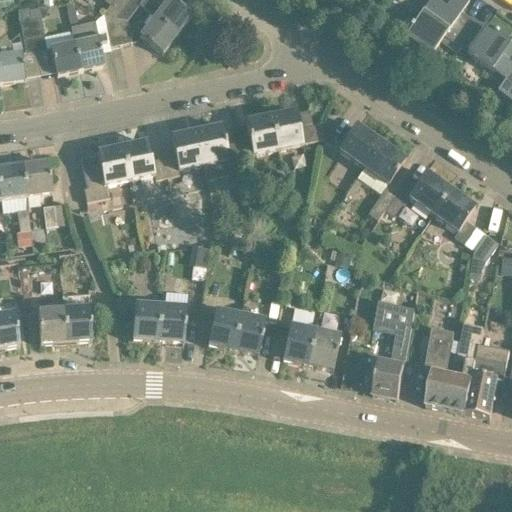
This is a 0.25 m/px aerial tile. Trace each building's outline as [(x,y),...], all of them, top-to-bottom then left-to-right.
[(53,0),(42,0),(43,10),(55,9),(53,0)] [(117,0),(110,11),(103,20),(114,23),(131,0),(117,0)] [(139,10),(177,40),(192,20),(169,3),(162,12),(145,0),(131,0),(114,23),(127,26),(138,11),(139,10)] [(453,48),(470,24),(460,17),(469,5),(461,0),(452,0),(444,11),(431,2),(412,30),(410,29),(408,32),(410,33),(404,41),(430,59),(443,41),(453,48)] [(162,59),(177,40),(139,10),(138,11),(153,23),(139,42),(162,59)] [(35,56),(30,26),(28,14),(18,16),(25,58),(35,56)] [(119,50),(114,23),(103,20),(109,52),(119,50)] [(389,38),(393,31),(379,21),(375,28),(389,38)] [(131,48),(127,26),(114,23),(119,50),(131,48)] [(30,26),(35,56),(46,54),(40,24),(30,26)] [(470,24),(453,48),(511,89),(511,50),(484,31),(483,34),(470,24)] [(91,40),(89,33),(71,37),(74,48),(80,76),(104,71),(99,51),(106,49),(104,42),(98,43),(97,39),(91,40)] [(0,47),(0,89),(0,90),(24,87),(21,58),(11,60),(9,46),(0,47)] [(56,81),(80,76),(74,48),(50,53),(56,81)] [(321,146),(323,131),(299,136),(296,118),(270,123),(277,156),(302,151),(302,150),(321,146)] [(251,161),(277,156),(270,123),(245,128),(249,147),(237,149),(243,177),(254,175),(251,161)] [(362,174),(379,149),(354,132),(345,144),(323,131),(321,146),(337,156),(337,157),(362,174)] [(243,177),(237,149),(225,152),(221,133),(196,138),(203,171),(206,185),(243,177)] [(177,177),(203,171),(196,138),(170,144),(174,162),(162,165),(166,184),(178,181),(177,177)] [(166,184),(162,165),(151,167),(147,148),(121,154),(128,187),(153,182),(154,186),(166,184)] [(379,223),(404,186),(394,180),(403,165),(379,149),(362,174),(386,191),(368,219),(377,226),(379,223)] [(107,191),(128,187),(121,154),(96,159),(97,162),(80,166),(86,194),(83,195),(86,208),(109,204),(107,191)] [(25,203),(26,203),(51,200),(47,168),(21,171),(25,203)] [(30,235),(26,203),(25,203),(21,171),(0,174),(0,203),(0,207),(1,207),(2,218),(17,217),(19,237),(30,235)] [(431,221),(448,196),(424,179),(414,193),(404,186),(379,223),(386,228),(392,220),(395,222),(407,204),(431,221)] [(347,206),(360,186),(355,183),(342,203),(347,206)] [(448,196),(431,221),(456,238),(452,243),(463,250),(474,234),(464,227),(473,213),(448,196)] [(46,237),(56,236),(56,231),(66,230),(63,210),(42,213),(46,237)] [(17,251),(32,249),(30,236),(15,238),(17,251)] [(478,283),(480,274),(498,248),(485,240),(472,259),(468,282),(478,283)] [(208,254),(192,251),(189,270),(205,273),(208,254)] [(335,270),(346,272),(349,258),(338,255),(335,270)] [(511,257),(498,255),(497,267),(511,268),(511,257)] [(62,317),(65,349),(91,347),(88,301),(62,302),(63,317),(62,317)] [(398,406),(410,338),(414,317),(378,309),(373,337),(396,341),(393,353),(395,354),(392,369),(378,367),(372,401),(398,406)] [(157,347),(159,312),(133,310),(131,345),(157,347)] [(159,312),(157,347),(183,348),(185,314),(159,312)] [(232,355),(239,321),(214,316),(207,350),(232,355)] [(39,351),(65,349),(62,317),(36,319),(39,351)] [(0,322),(0,355),(19,352),(13,320),(0,322)] [(239,321),(232,355),(258,361),(265,326),(239,321)] [(470,420),(480,364),(476,363),(480,346),(482,346),(484,333),(464,330),(457,363),(467,365),(464,377),(453,374),(446,416),(470,420)] [(307,371),(314,337),(288,331),(281,366),(307,371)] [(446,416),(453,374),(447,373),(454,338),(432,333),(424,377),(432,379),(426,412),(446,416)] [(314,337),(307,371),(332,376),(339,342),(314,337)] [(480,364),(470,420),(490,424),(498,385),(503,386),(507,369),(480,364)]
